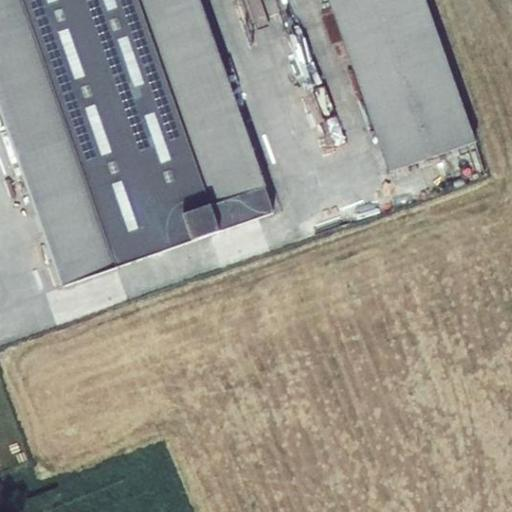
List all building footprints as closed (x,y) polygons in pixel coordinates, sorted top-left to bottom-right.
[(21,0),(0,0),(0,112),(61,287),(117,267),(21,0)] [(21,0),(117,267),(218,231),(137,0),(21,0)] [(137,0),(218,231),(272,213),(199,0),(137,0)] [(329,0),(390,172),(475,142),(425,0),(329,0)] [(480,150),(472,153),(478,176),(487,173),(480,150)] [(416,189),(392,197),(395,206),(419,198),(416,189)] [(0,480),(0,511),(12,511),(0,480)]
